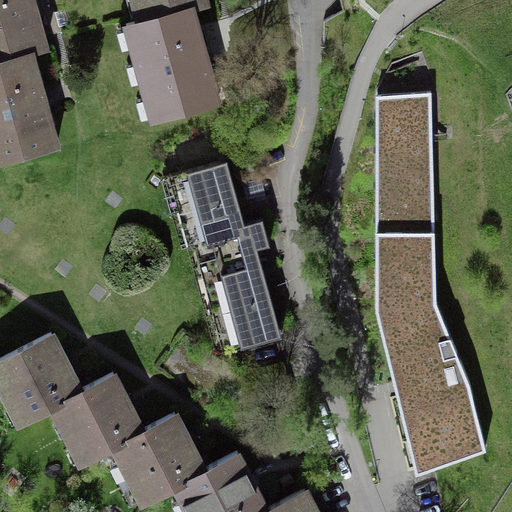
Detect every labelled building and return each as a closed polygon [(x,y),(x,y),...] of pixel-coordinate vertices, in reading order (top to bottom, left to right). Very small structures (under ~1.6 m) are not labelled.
[(31,0),(0,0),(0,59),(30,51),(30,52),(44,48),(34,12),(31,0)] [(134,0),(140,20),(191,6),(191,7),(205,3),(204,0),(134,0)] [(140,20),(127,23),(153,118),(216,100),(207,65),(191,7),(191,6),(140,20)] [(46,110),(30,52),(30,51),(0,59),(0,160),(56,145),(46,110)] [(485,447),(469,381),(436,300),(431,91),(375,93),(375,307),(395,387),(415,468),(485,447)] [(220,160),(175,172),(195,245),(200,244),(229,348),(275,335),(251,248),(269,243),(266,230),(262,217),(243,222),(245,229),(239,230),(220,160)] [(80,389),(79,388),(65,360),(51,332),(0,357),(0,381),(20,420),(52,403),(80,389)] [(284,381),(279,363),(266,367),(252,368),(239,367),(227,364),(216,359),(187,338),(164,368),(181,380),(194,389),(209,397),(225,402),(246,406),(268,404),(289,398),(284,381)] [(142,429),(141,428),(127,399),(112,371),(79,388),(80,389),(52,403),(81,460),(114,443),(142,429)] [(204,468),(203,467),(189,440),(174,411),(141,428),(142,429),(114,443),(143,500),(175,483),(176,483),(176,482),(204,468)] [(252,479),(237,449),(208,464),(209,465),(203,467),(204,468),(176,482),(176,483),(175,483),(190,511),(257,511),(265,508),(265,507),(266,507),(252,479)] [(317,511),(305,487),(266,507),(265,507),(265,508),(257,511),(317,511)]
